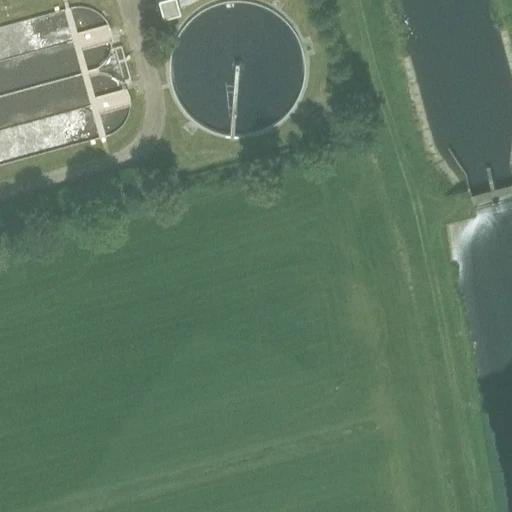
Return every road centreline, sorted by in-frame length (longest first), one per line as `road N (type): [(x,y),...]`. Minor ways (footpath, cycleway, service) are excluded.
road 1 (track): [(361,0),(440,289),(484,511)]
road 2 (unknown): [(0,194),(126,160),(151,139),(156,107),(127,0)]
